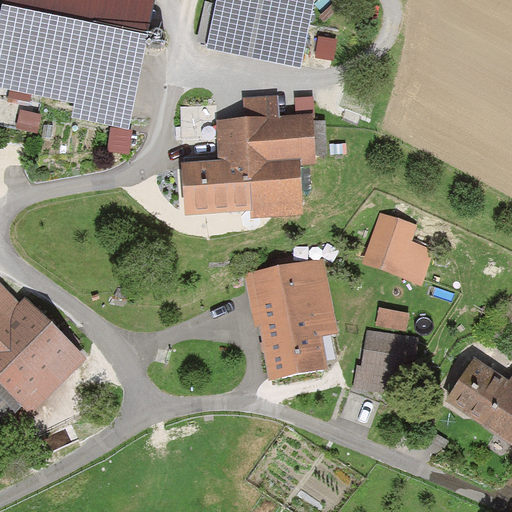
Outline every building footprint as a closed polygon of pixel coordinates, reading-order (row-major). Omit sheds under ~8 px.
[(150,0),(0,0),(0,2),(0,100),(75,113),(72,127),(127,136),(150,0)] [(243,0),(243,2),(233,0),(217,0),(207,50),(304,71),(318,0),(243,0)] [(323,59),(337,62),(340,42),(326,39),(323,59)] [(222,162),(185,164),(188,216),(253,213),(254,219),(305,216),(303,167),(317,166),(314,119),(316,119),(315,98),(295,99),(296,117),(282,118),(281,96),(242,98),(243,120),(216,121),(215,106),(182,107),(184,140),(220,138),(222,162)] [(43,137),(45,116),(24,114),(22,135),(43,137)] [(361,273),(418,289),(428,253),(410,248),(415,229),(377,219),(361,273)] [(339,334),(323,258),(242,276),(254,330),(259,328),(270,382),(329,369),(323,338),(339,334)] [(28,412),(74,366),(0,291),(0,423),(20,404),(28,412)] [(511,357),(511,304),(510,304),(486,340),(511,357)] [(379,328),(410,332),(412,314),(381,311),(379,328)] [(401,393),(408,343),(366,337),(360,387),(401,393)] [(511,377),(510,380),(475,358),(445,405),(511,447),(511,377)]
